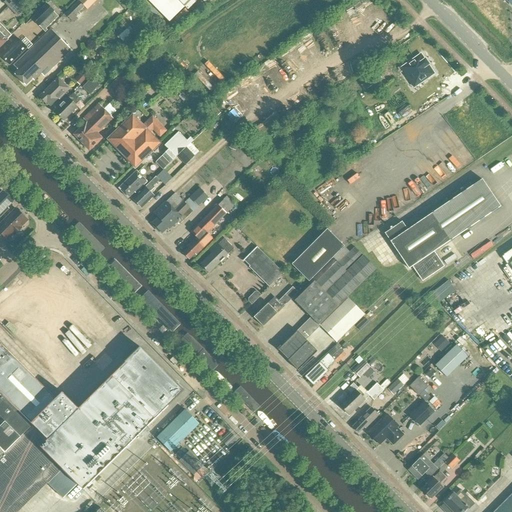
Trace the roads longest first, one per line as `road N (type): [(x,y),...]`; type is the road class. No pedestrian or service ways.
road 1 (secondary): [(406,511),(0,96)]
road 2 (unclassified): [(330,511),(51,229)]
road 3 (tertiary): [(511,86),(427,0)]
